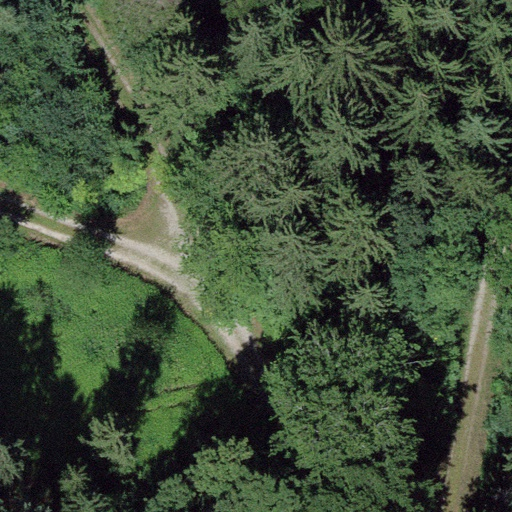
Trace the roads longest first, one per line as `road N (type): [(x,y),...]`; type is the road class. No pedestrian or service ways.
road 1 (track): [(326,511),(178,242),(82,244),(0,203)]
road 2 (track): [(455,511),(511,146)]
road 3 (track): [(66,0),(173,162),(178,242)]
